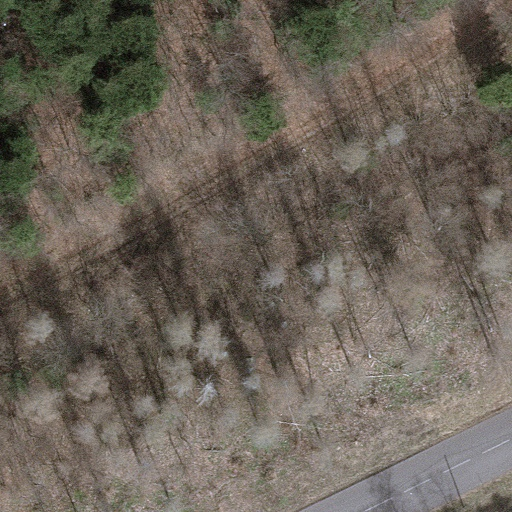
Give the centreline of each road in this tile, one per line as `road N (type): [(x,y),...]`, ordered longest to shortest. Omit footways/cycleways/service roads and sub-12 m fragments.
road 1 (track): [(0,310),(218,195),(511,5)]
road 2 (track): [(511,118),(365,175),(218,195)]
road 3 (secondary): [(511,442),(368,511)]
